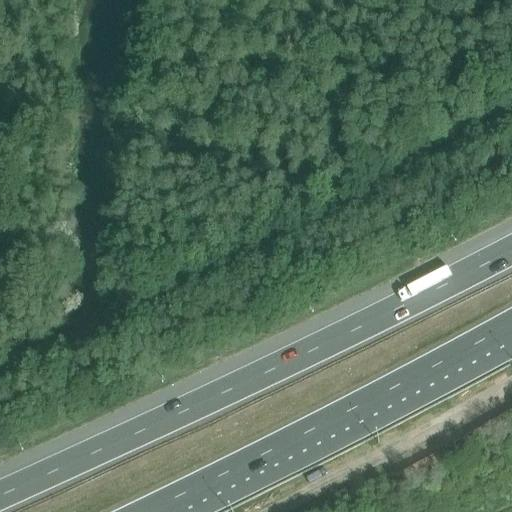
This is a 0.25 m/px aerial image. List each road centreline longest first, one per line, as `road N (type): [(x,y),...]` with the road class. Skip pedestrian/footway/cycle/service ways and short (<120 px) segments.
road 1 (motorway): [(511,248),(0,496)]
road 2 (motorway): [(226,477),(511,329)]
